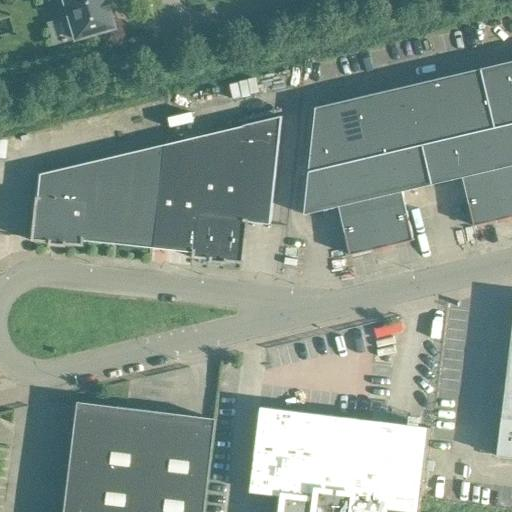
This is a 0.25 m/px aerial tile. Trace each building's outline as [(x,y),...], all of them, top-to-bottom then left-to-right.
[(105,0),(61,0),(58,1),(63,20),(68,19),(74,39),(112,28),(107,11),(109,11),(105,0)] [(511,62),(317,108),(305,215),(339,207),(351,256),(414,241),(403,192),(464,178),(475,227),(511,217),(511,62)] [(162,145),(151,248),(194,253),(194,256),(243,262),(247,222),(273,223),(286,118),(162,145)] [(151,248),(162,145),(37,174),(35,198),(34,198),(29,240),(47,242),(46,244),(61,246),(62,244),(79,246),(79,241),(151,248)] [(511,341),(498,457),(511,458),(511,341)] [(200,511),(212,419),(74,402),(60,511),(200,511)] [(286,497),(284,511),(384,511),(385,509),(409,511),(420,511),(422,499),(430,428),(262,407),(251,493),(286,497)]
